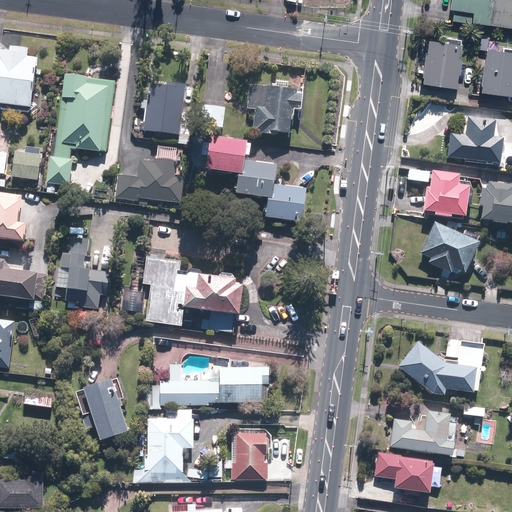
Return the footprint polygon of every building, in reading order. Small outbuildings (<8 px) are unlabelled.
[(511,0),(448,0),(447,11),(453,12),(452,21),(511,29),(511,0)] [(425,40),(419,83),(454,88),(460,45),(425,40)] [(0,52),(0,106),(30,110),(37,60),(25,59),(27,50),(9,48),(9,53),(0,52)] [(511,51),(483,48),(476,92),(511,96),(511,51)] [(115,83),(65,76),(53,159),(49,158),(45,185),(68,188),(73,151),(106,155),(115,83)] [(142,134),(179,138),(184,86),(165,84),(165,88),(148,86),(146,102),(141,101),(140,111),(145,112),(142,134)] [(302,92),(248,86),(245,110),(254,111),(250,134),(274,138),(275,134),(290,136),(293,112),(299,113),(302,92)] [(225,109),(201,106),(198,126),(222,129),(225,109)] [(448,134),(444,160),(497,168),(501,140),(491,139),(493,123),(466,119),(463,136),(448,134)] [(263,218),(300,224),(305,190),(273,185),(276,165),(246,161),(249,144),(207,138),(202,171),(237,176),(234,196),(266,201),(263,218)] [(14,153),(10,179),(36,182),(40,150),(24,147),(23,154),(14,153)] [(117,176),(114,200),(138,203),(138,199),(180,205),(183,178),(175,177),(177,163),(139,158),(136,179),(117,176)] [(426,188),(422,213),(463,219),(468,189),(456,187),(457,178),(429,174),(427,189),(426,188)] [(481,208),(479,222),(511,226),(511,195),(511,187),(486,184),(485,191),(480,190),(478,208),(481,208)] [(0,193),(0,239),(23,242),(26,225),(18,223),(21,197),(0,193)] [(478,244),(433,224),(421,251),(432,256),(429,263),(451,273),(453,267),(465,272),(478,244)] [(65,289),(63,306),(97,311),(99,297),(105,297),(108,273),(89,271),(91,259),(86,258),(88,240),(70,237),(68,256),(61,255),(59,268),(57,268),(54,288),(65,289)] [(181,262),(145,257),(141,286),(149,287),(145,323),(234,334),(240,281),(179,273),(181,262)] [(0,261),(0,298),(43,304),(47,276),(4,270),(5,262),(0,261)] [(122,290),(119,312),(141,315),(144,293),(122,290)] [(0,368),(9,370),(15,322),(0,320),(0,368)] [(447,365),(443,364),(417,343),(397,367),(431,396),(443,397),(444,390),(476,394),(482,344),(449,340),(447,365)] [(146,386),(146,410),(160,410),(160,406),(267,406),(267,369),(218,369),(218,373),(179,373),(179,366),(168,366),(168,386),(146,386)] [(116,379),(72,392),(84,431),(93,428),(98,442),(128,433),(118,401),(123,400),(116,379)] [(25,393),(23,406),(52,410),(54,396),(25,393)] [(462,406),(461,416),(483,418),(484,408),(462,406)] [(133,469),(133,484),(191,484),(182,474),(182,450),(191,450),(191,410),(164,410),(164,420),(145,420),(145,469),(133,469)] [(391,420),(387,448),(450,458),(456,417),(425,412),(422,431),(410,429),(411,423),(391,420)] [(231,435),(231,481),(267,482),(267,465),(265,465),(265,435),(231,435)] [(18,449),(0,445),(0,458),(16,461),(18,449)] [(440,463),(376,453),(373,477),(393,480),(392,489),(435,496),(440,463)] [(221,479),(223,459),(208,458),(207,478),(221,479)] [(0,480),(0,509),(42,509),(42,473),(24,473),(24,481),(0,480)]
